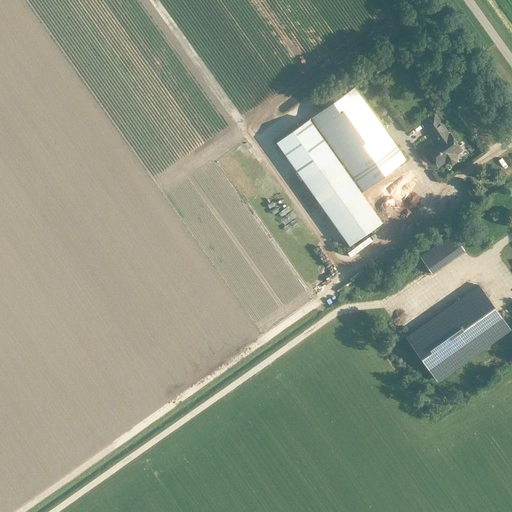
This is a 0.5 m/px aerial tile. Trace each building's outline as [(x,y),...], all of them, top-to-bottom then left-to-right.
[(311,119),(290,134),(277,143),(330,218),(337,228),(350,246),(383,223),(361,193),(407,160),(356,89),(312,120),(311,119)] [(449,135),(435,115),(424,123),(439,145),(429,152),(439,166),(446,161),(447,164),(452,165),(456,162),(457,157),(452,151),(459,147),(450,134),(449,135)] [(414,137),(422,131),(417,123),(408,129),(414,137)] [(324,232),(329,230),(324,220),(319,223),(324,232)] [(421,257),(434,273),(466,251),(453,235),(421,257)] [(479,286),(408,336),(439,380),(511,330),(479,286)]
